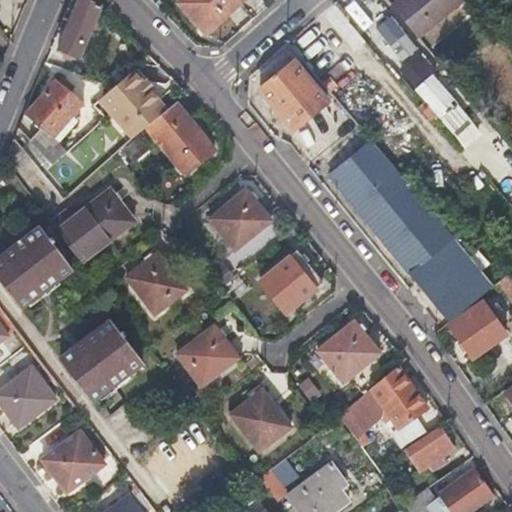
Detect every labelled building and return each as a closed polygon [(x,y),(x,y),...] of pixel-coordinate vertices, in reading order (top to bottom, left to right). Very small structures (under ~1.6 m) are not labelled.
[(101,5),(86,0),(79,0),(59,50),(81,57),(101,5)] [(204,33),(239,3),(236,0),(180,0),(177,2),(204,33)] [(395,0),(390,4),(417,37),(466,0),(395,0)] [(407,34),(385,7),(371,18),(394,45),(407,34)] [(328,102),(295,62),(261,90),(293,130),(328,102)] [(123,128),(158,99),(133,69),(111,88),(99,99),(123,128)] [(456,105),(432,78),(417,91),(441,119),(456,105)] [(40,129),(29,141),(54,162),(67,151),(57,143),(60,139),(56,134),(83,103),(57,80),(27,116),(40,129)] [(132,139),(166,109),(158,99),(123,128),(132,139)] [(185,173),(215,150),(177,103),(147,128),(185,173)] [(494,286),(373,143),(332,177),(449,322),(494,286)] [(67,209),(52,222),(83,262),(135,222),(111,190),(74,218),(67,209)] [(210,219),(235,250),(272,220),(247,190),(210,219)] [(0,278),(20,305),(71,266),(41,226),(0,258),(0,278)] [(322,284),(296,252),(260,281),(286,314),(322,284)] [(128,277),(156,313),(187,290),(159,253),(128,277)] [(511,281),(507,275),(498,282),(511,301),(511,281)] [(496,323),(482,303),(450,326),(473,359),(490,346),(484,337),(490,333),(487,328),(496,323)] [(113,320),(62,360),(94,400),(145,360),(113,320)] [(380,353),(354,322),(318,353),(345,383),(380,353)] [(203,386),(240,358),(215,326),(179,354),(203,386)] [(57,400),(32,367),(0,389),(0,398),(20,425),(57,400)] [(341,416),(355,436),(386,411),(400,429),(427,409),(397,367),(341,416)] [(511,384),(503,391),(511,402),(511,384)] [(233,415),(261,452),(294,427),(265,391),(233,415)] [(426,434),(417,423),(396,439),(403,450),(426,434)] [(455,448),(441,428),(406,452),(420,473),(429,467),(432,472),(442,466),(438,460),(455,448)] [(105,463),(81,430),(44,457),(69,490),(105,463)] [(343,488),(349,483),(334,463),(289,496),(300,511),(336,511),(352,501),(343,488)] [(470,511),(495,494),(477,469),(449,489),(464,511),(470,511)] [(271,495),(260,479),(253,484),(229,501),(236,510),(257,496),(262,502),(271,495)] [(142,511),(129,495),(106,511),(142,511)]
